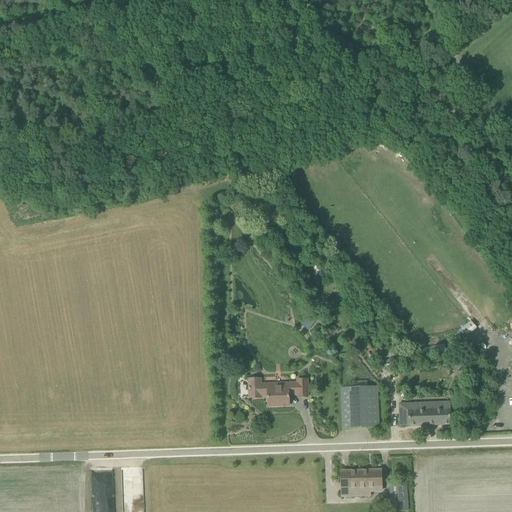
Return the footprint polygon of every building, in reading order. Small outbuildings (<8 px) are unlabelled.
[(336,276),(340,272),(332,264),(328,268),(336,276)] [(322,280),(327,277),(319,265),(314,268),(322,280)] [(477,328),(476,327),(471,321),(461,329),(467,336),(477,328)] [(298,397),(308,397),(307,380),(298,380),(298,384),(260,385),(260,379),(249,380),(250,399),(261,398),(261,396),(268,396),(268,407),(283,406),(283,405),(289,404),(289,394),(298,394),(298,397)] [(343,429),(380,428),(378,387),(341,388),(343,429)] [(399,416),(399,426),(409,426),(409,427),(451,426),(450,410),(440,410),(439,403),(425,404),(425,407),(408,408),(408,416),(399,416)] [(382,488),(381,471),(341,472),(342,497),(371,497),(370,488),(382,488)] [(390,487),(392,503),(392,511),(408,511),(406,485),(390,487)] [(94,490),(94,511),(113,511),(112,490),(94,490)]
